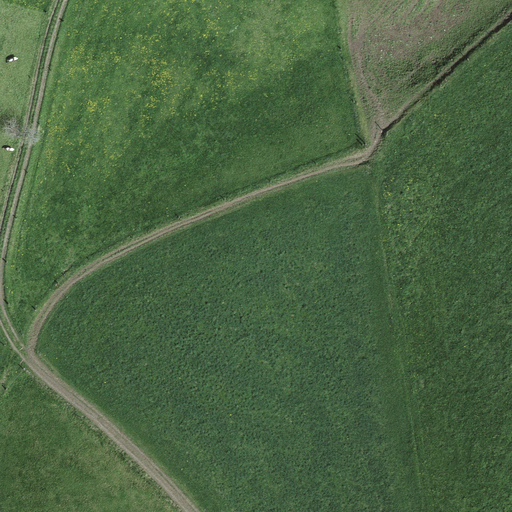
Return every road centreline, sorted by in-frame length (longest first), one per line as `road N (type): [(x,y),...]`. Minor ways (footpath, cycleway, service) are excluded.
road 1 (track): [(34,365),(41,315),(92,267),(360,157),(511,31)]
road 2 (track): [(0,310),(34,365),(139,453),(194,511)]
road 3 (track): [(60,0),(0,241)]
